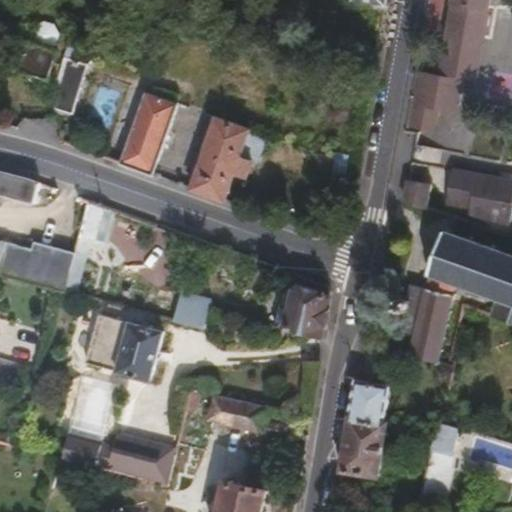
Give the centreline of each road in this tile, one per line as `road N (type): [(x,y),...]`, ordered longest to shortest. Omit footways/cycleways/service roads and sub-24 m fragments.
road 1 (secondary): [(0,145),(364,270)]
road 2 (secondary): [(411,0),(364,270)]
road 3 (secondary): [(364,270),(317,511)]
